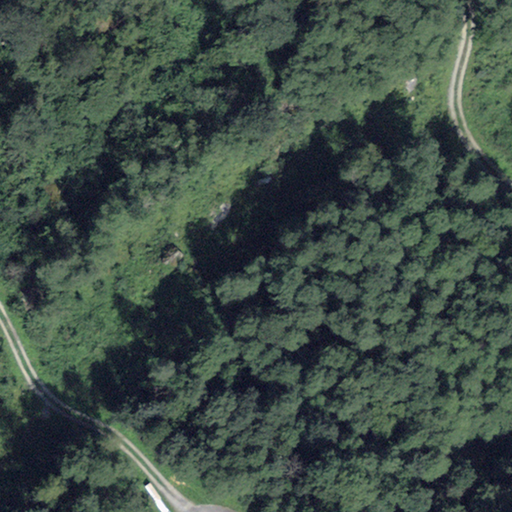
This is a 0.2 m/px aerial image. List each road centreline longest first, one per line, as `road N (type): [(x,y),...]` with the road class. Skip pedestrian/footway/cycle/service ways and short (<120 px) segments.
road 1 (track): [(185,511),(120,443),(45,390),(0,314)]
road 2 (track): [(511,192),(467,140),(453,107),(466,0)]
